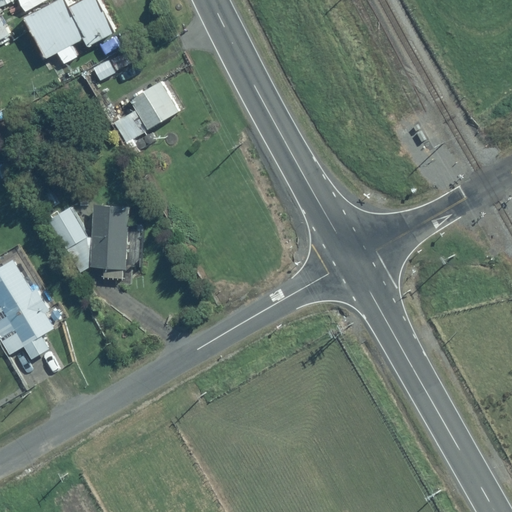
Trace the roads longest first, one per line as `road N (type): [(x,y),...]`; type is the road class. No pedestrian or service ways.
road 1 (residential): [(0,467),(355,262)]
road 2 (secondary): [(355,262),(212,0)]
road 3 (secondary): [(497,511),(355,262)]
road 4 (residential): [(355,262),(511,172)]
